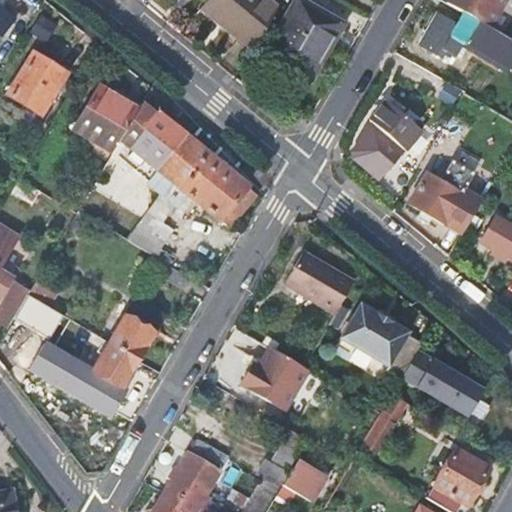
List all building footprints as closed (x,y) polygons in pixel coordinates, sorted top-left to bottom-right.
[(207,0),(201,9),(252,52),(277,10),(265,0),(207,0)] [(449,0),(446,6),(465,17),(489,30),(505,0),(449,0)] [(297,2),(265,54),(308,80),(339,27),(297,2)] [(0,36),(12,22),(0,11),(0,36)] [(440,16),(418,54),(437,65),(445,52),(456,58),(463,46),(507,72),(511,63),(511,43),(489,30),(465,17),(459,27),(440,16)] [(31,56),(8,94),(38,112),(62,73),(31,56)] [(96,89),(72,131),(111,154),(136,112),(96,89)] [(377,110),(352,153),(354,159),(378,180),(433,115),(427,110),(423,115),(395,91),(377,110)] [(136,112),(111,154),(151,185),(187,139),(142,102),(136,112)] [(151,185),(163,195),(161,197),(171,204),(182,191),(230,230),(256,197),(187,139),(151,185)] [(425,176),(408,206),(460,237),(478,207),(459,196),(471,176),(450,164),(439,184),(425,176)] [(19,180),(10,195),(30,207),(39,192),(19,180)] [(75,214),(66,229),(77,237),(88,220),(76,213),(75,214)] [(479,245),(511,264),(511,228),(495,218),(479,245)] [(0,326),(6,330),(17,311),(19,308),(1,298),(11,282),(0,275),(0,260),(13,238),(0,231),(0,326)] [(126,243),(153,259),(159,249),(133,233),(126,243)] [(353,284),(303,255),(285,288),(334,316),(339,308),(353,284)] [(157,278),(181,292),(188,280),(165,266),(157,278)] [(34,282),(26,296),(38,303),(45,307),(53,293),(34,282)] [(19,308),(17,311),(29,319),(38,303),(26,296),(19,308)] [(136,297),(109,343),(136,359),(163,313),(136,297)] [(407,334),(358,307),(339,341),(387,369),(384,373),(400,382),(403,376),(418,350),(421,346),(405,337),(407,334)] [(346,312),(339,308),(334,316),(328,327),(335,331),(346,312)] [(4,333),(0,339),(0,350),(5,353),(13,339),(4,333)] [(109,343),(91,372),(119,389),(136,359),(109,343)] [(306,372),(268,350),(257,368),(250,364),(238,386),(282,412),(306,372)] [(418,350),(403,376),(470,414),(485,389),(418,350)] [(381,394),(372,410),(380,415),(390,399),(381,394)] [(380,415),(362,446),(377,455),(406,405),(391,397),(390,399),(380,415)] [(293,432),(243,511),(265,511),(309,441),(293,432)] [(196,441),(165,494),(196,511),(197,511),(227,459),(196,441)] [(455,451),(433,488),(466,508),(488,471),(455,451)] [(299,463),(284,488),(294,494),(315,507),(328,485),(303,471),(306,467),(299,463)] [(278,497),(288,503),(294,494),(284,488),(278,497)] [(16,511),(12,493),(0,494),(0,511),(16,511)] [(164,511),(195,511),(196,511),(165,494),(157,508),(164,511)]
